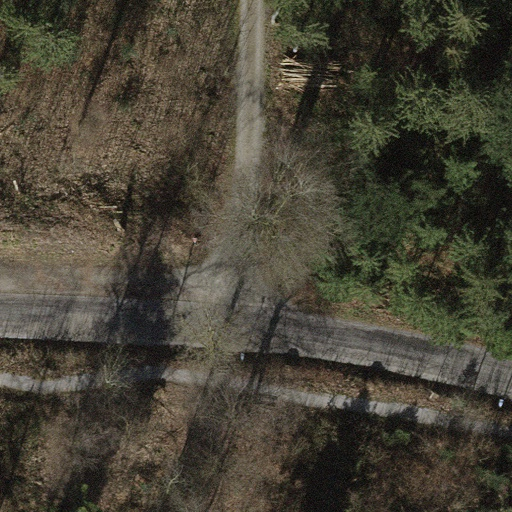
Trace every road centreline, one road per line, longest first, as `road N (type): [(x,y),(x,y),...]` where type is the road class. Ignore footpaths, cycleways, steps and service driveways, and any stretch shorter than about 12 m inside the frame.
road 1 (track): [(0,380),(47,386),(180,375),(511,432)]
road 2 (unclassified): [(511,386),(236,332),(0,325)]
road 3 (track): [(236,332),(251,0)]
